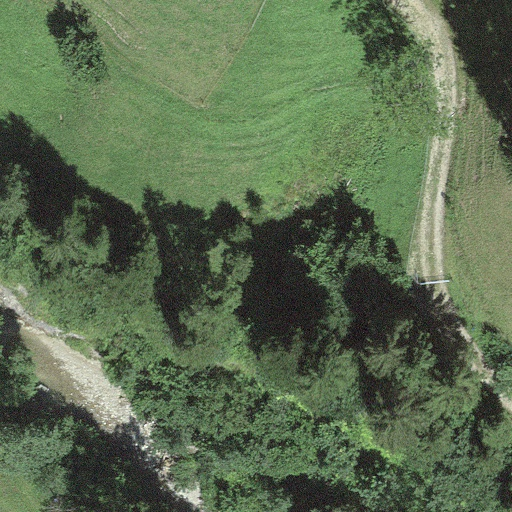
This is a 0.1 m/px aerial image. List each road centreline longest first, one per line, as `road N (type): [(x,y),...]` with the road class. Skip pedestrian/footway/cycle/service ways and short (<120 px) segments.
road 1 (track): [(411,0),(437,37),(445,72),(432,277),(440,307),(511,389)]
road 2 (track): [(370,511),(182,440),(0,408)]
